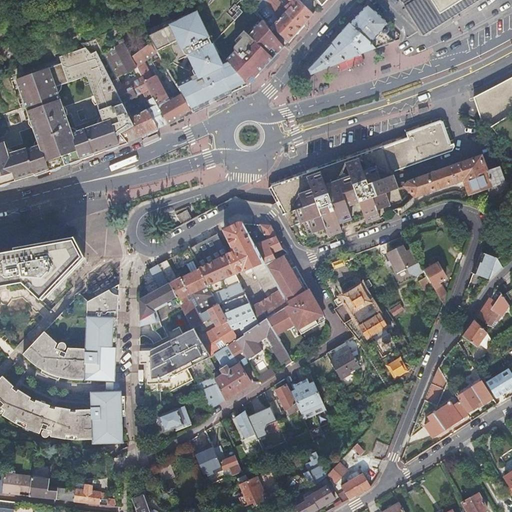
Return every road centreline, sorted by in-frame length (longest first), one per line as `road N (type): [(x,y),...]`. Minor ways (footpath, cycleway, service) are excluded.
road 1 (residential): [(298,264),(338,340),(126,470)]
road 2 (unclassified): [(298,264),(429,213),(466,215),(475,243),(433,356)]
road 3 (primary): [(511,27),(420,73),(263,117)]
road 4 (residential): [(133,445),(128,316),(141,245)]
road 5 (residential): [(141,245),(158,248),(239,208),(272,214),(298,264)]
road 6 (primary): [(270,146),(448,88)]
road 7 (primary): [(226,121),(72,185)]
road 8 (primary): [(72,185),(233,156)]
road 9 (residential): [(242,160),(236,182),(141,213),(132,236),(141,245)]
road 10 (unclassified): [(346,0),(248,111)]
road 11 (unclassified): [(390,482),(511,407)]
road 12 (unclassified): [(433,356),(390,482)]
road 13 (residential): [(123,510),(0,497)]
road 14 (residential): [(450,96),(469,151),(409,172)]
road 15 (unclassified): [(511,265),(433,356)]
